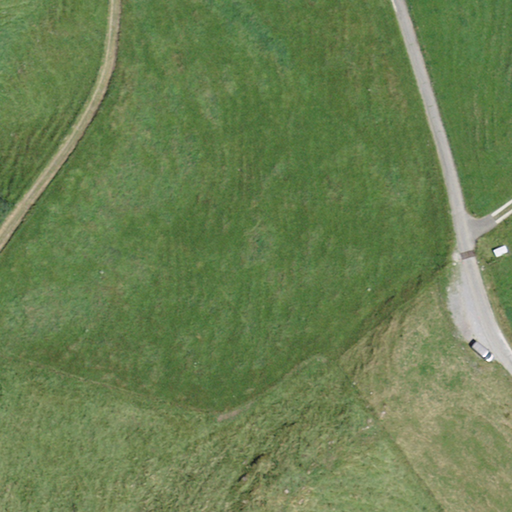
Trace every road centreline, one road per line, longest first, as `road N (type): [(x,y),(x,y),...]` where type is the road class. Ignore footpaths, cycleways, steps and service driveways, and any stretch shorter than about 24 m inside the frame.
road 1 (residential): [(511,363),(490,337),(398,0)]
road 2 (track): [(119,0),(115,49),(94,107),(0,239)]
